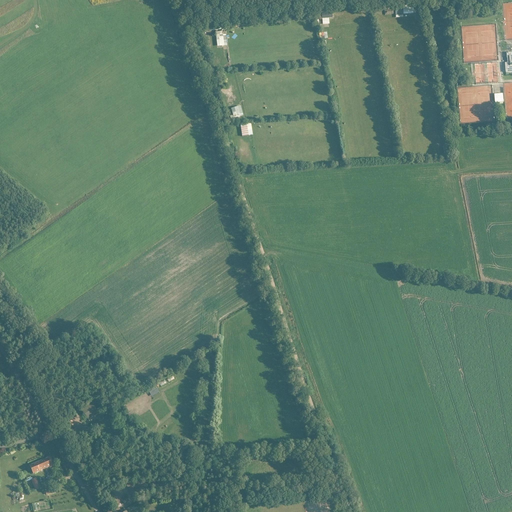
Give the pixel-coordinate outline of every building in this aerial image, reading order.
[(503,94),(494,94),(495,103),(504,103),(503,94)] [(240,109),(230,111),(232,119),(241,117),(240,109)] [(97,412),(96,410),(93,404),(82,411),(84,415),(85,414),(86,416),(89,421),(93,419),(92,418),(95,416),(94,413),(97,412)] [(30,466),(32,472),(33,474),(53,465),(50,457),(30,466)] [(39,488),(35,478),(26,482),(30,492),(39,488)] [(132,485),(127,486),(130,494),(148,487),(146,483),(138,486),(138,485),(133,487),(132,485)]
